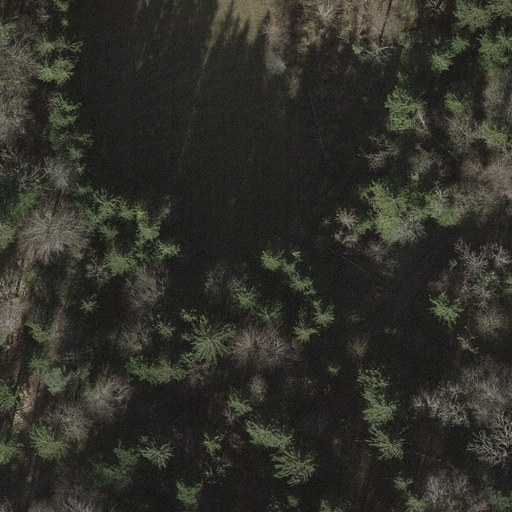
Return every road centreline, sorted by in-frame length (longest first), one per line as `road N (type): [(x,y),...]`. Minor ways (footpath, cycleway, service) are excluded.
road 1 (track): [(10,511),(111,423),(203,379),(395,322),(462,365),(511,354)]
road 2 (track): [(511,223),(500,214),(443,216),(408,255)]
